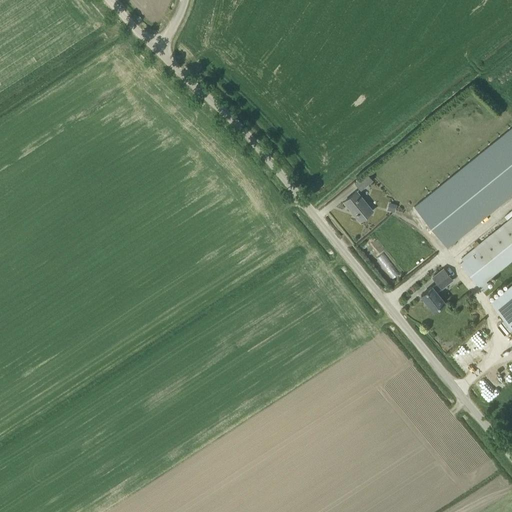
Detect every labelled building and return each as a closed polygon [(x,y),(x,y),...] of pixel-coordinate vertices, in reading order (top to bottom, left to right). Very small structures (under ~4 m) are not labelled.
[(447,247),(511,194),(511,127),(414,207),(447,247)] [(367,173),(355,183),(360,190),(372,180),(367,173)] [(357,191),(344,202),(360,221),(372,210),(357,191)] [(389,202),(386,210),(394,212),(397,204),(389,202)] [(511,217),(471,251),(473,254),(460,264),(479,287),(511,259),(511,285),(491,302),(511,327),(511,217)] [(421,295),(433,311),(444,302),(437,292),(441,288),(452,279),(443,268),(432,277),(437,283),(432,287),(432,286),(421,295)]
